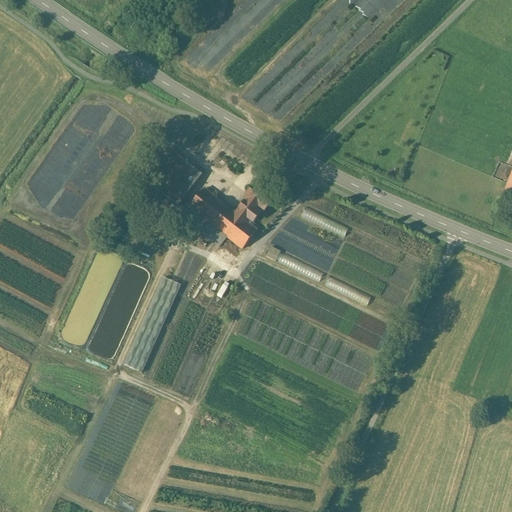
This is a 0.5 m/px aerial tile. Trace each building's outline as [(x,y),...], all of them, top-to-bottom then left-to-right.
[(284,71),(253,99),(270,117),(291,98),(287,94),(271,109),(265,103),(285,85),(282,82),(288,76),(284,71)] [(178,156),(153,188),(177,207),(202,175),(178,156)] [(274,199),(255,185),(245,199),(247,200),(255,206),(259,209),(263,212),(268,206),(270,208),(275,201),(273,199),(274,199)] [(235,214),(204,189),(189,208),(227,238),(242,219),(235,214)] [(255,206),(247,200),(235,214),(242,219),(243,220),(255,206)] [(259,209),(255,206),(243,220),(247,224),(250,220),(253,223),(259,215),(256,212),(259,209)] [(227,238),(189,208),(181,218),(219,248),(227,238)] [(348,227),(306,208),(302,217),(344,236),(348,227)] [(243,220),(242,219),(227,238),(242,250),(257,231),(247,224),(243,220)] [(281,253),(271,248),(266,259),(276,264),(277,262),(281,254),(281,253)] [(322,274),(281,254),(277,262),(318,283),(322,274)] [(180,286),(163,278),(124,365),(142,373),(180,286)] [(371,299),(328,278),(324,286),(366,307),(371,299)]
